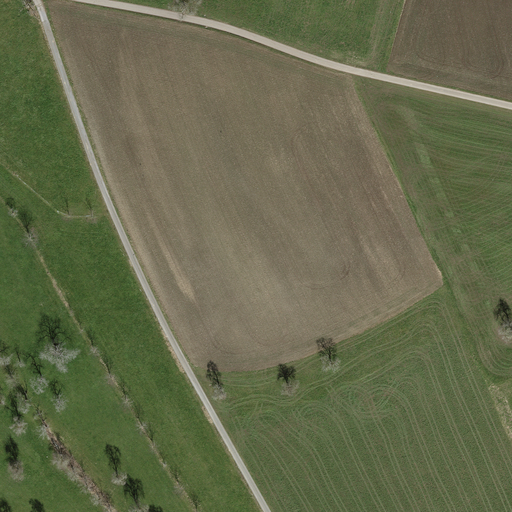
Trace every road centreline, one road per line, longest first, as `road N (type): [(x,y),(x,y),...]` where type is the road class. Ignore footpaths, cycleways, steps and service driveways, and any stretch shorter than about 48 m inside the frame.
road 1 (track): [(267,511),(178,352),(99,183),(37,0)]
road 2 (track): [(511,106),(350,69),(203,21),(91,0)]
